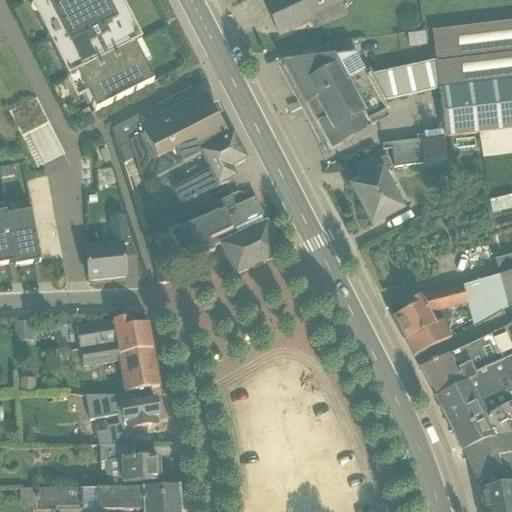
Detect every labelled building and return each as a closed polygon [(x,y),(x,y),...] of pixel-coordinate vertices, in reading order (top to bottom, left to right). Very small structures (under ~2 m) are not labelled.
[(106,0),(32,0),(25,4),(63,81),(73,76),(95,117),(151,88),(132,50),(139,47),(118,6),(112,9),(106,0)] [(274,44),(337,14),(329,0),(271,0),(256,7),(274,44)] [(511,21),(419,34),(432,133),(511,122),(511,21)] [(277,66),(304,115),(343,94),(317,45),(277,66)] [(420,63),(363,73),(359,51),(354,52),(363,103),(426,92),(420,63)] [(324,153),(364,132),(343,94),(304,115),(324,153)] [(193,107),(189,96),(132,123),(111,133),(124,167),(148,155),(139,135),(193,107)] [(222,144),(202,103),(193,107),(139,135),(148,155),(176,214),(214,196),(194,158),(222,144)] [(372,148),(378,167),(406,158),(400,139),(372,148)] [(226,176),(242,168),(228,141),(222,144),(194,158),(214,196),(232,187),(226,176)] [(363,232),(395,215),(372,171),(340,188),(363,232)] [(477,217),(502,213),(499,197),(474,201),(477,217)] [(29,216),(4,221),(12,268),(14,272),(39,267),(29,216)] [(0,270),(12,268),(4,221),(3,217),(0,217),(0,270)] [(259,274),(277,265),(262,233),(216,255),(230,287),(248,279),(249,281),(260,276),(259,274)] [(117,257),(71,259),(72,289),(118,287),(117,257)] [(409,367),(450,346),(440,327),(431,332),(416,303),(403,310),(406,315),(387,325),(409,367)] [(153,318),(118,325),(126,359),(160,351),(153,318)] [(3,341),(16,341),(16,327),(3,327),(3,341)] [(160,351),(126,359),(133,393),(168,385),(160,351)] [(431,402),(466,385),(452,357),(417,373),(431,402)] [(484,422),(466,385),(431,402),(449,438),(484,422)] [(56,398),(56,415),(104,414),(103,397),(56,398)] [(171,400),(121,404),(123,429),(172,426),(171,400)] [(484,422),(449,438),(458,458),(493,441),(484,422)] [(72,435),(72,448),(96,447),(95,434),(72,435)] [(501,458),(493,441),(458,458),(474,490),(501,477),(493,462),(501,458)] [(132,463),(133,485),(170,483),(169,456),(154,457),(153,447),(123,448),(124,464),(132,463)] [(184,511),(184,489),(105,492),(105,511),(184,511)] [(511,489),(479,496),(482,511),(511,505),(511,489)]
